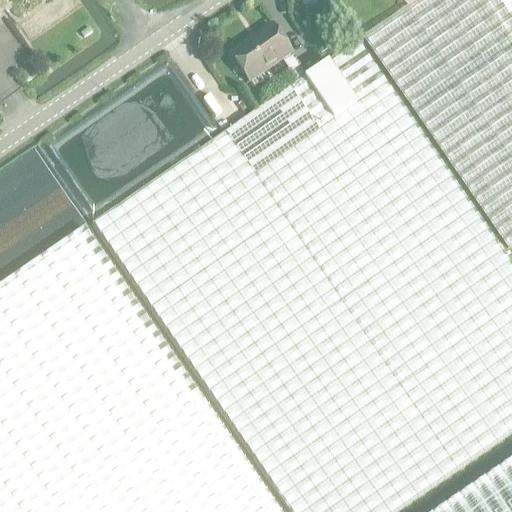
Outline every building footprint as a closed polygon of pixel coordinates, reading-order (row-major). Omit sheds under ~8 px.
[(511,0),(418,0),(363,38),(511,251),(511,250),(511,0)] [(249,82),(281,61),(297,83),(307,76),(291,54),(272,26),(230,54),(249,82)] [(511,267),(358,43),(93,225),(287,511),(394,511),(511,431),(511,267)] [(0,511),(279,511),(200,398),(83,229),(0,286),(0,511)] [(511,511),(511,461),(437,511),(511,511)]
